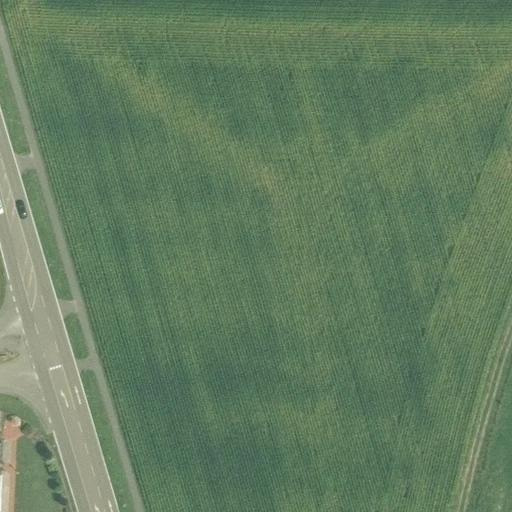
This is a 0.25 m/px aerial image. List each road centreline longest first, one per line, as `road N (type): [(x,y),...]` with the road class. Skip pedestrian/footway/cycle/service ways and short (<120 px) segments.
road 1 (secondary): [(0,172),(47,348)]
road 2 (track): [(511,338),(485,399),(459,511)]
road 3 (secondary): [(47,348),(97,511)]
